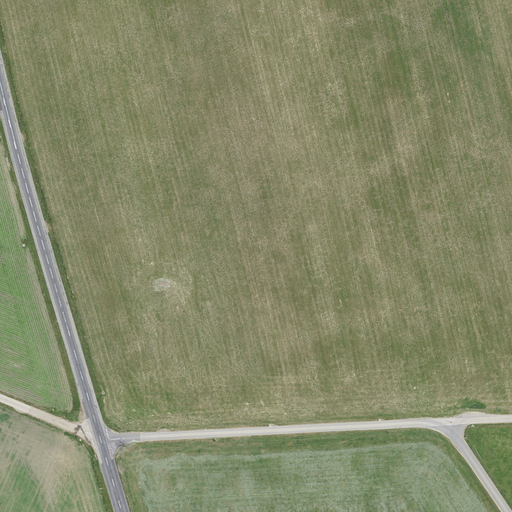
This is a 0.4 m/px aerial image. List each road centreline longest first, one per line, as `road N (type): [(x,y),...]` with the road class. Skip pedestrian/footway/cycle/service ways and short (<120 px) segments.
road 1 (track): [(0,398),(99,439),(511,418)]
road 2 (tertiary): [(121,511),(0,84)]
